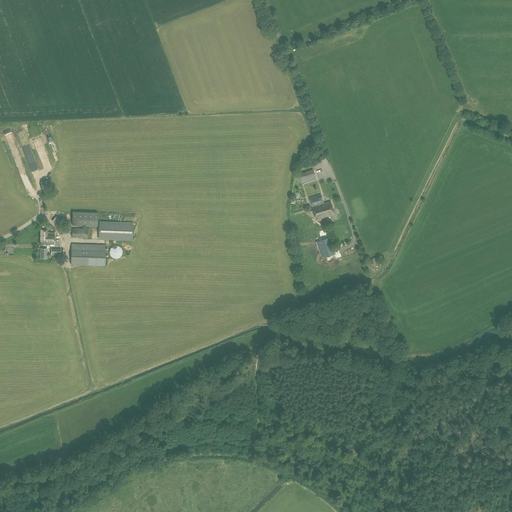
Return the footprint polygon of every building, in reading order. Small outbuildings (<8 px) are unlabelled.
[(303,183),(317,179),(314,169),(300,174),(303,183)] [(43,192),(45,191),(45,193),(48,192),(48,190),(50,190),(47,180),(40,182),(43,192)] [(335,214),(331,201),(324,203),(321,194),(309,198),(316,220),(327,216),(335,214)] [(98,212),(73,211),(72,225),(97,226),(98,212)] [(56,215),(52,221),(65,231),(68,227),(63,223),(64,222),(56,215)] [(100,222),(99,239),(133,240),(133,223),(100,222)] [(88,229),(72,228),(72,238),(87,238),(88,229)] [(41,229),(41,232),(40,245),(47,245),(49,245),(49,244),(54,244),(55,233),(47,232),(47,230),(41,229)] [(332,246),(328,234),(320,237),(324,248),(332,246)] [(71,265),(105,266),(106,245),(71,244),(71,265)] [(121,256),(122,255),(122,254),(122,253),(123,253),(123,252),(123,251),(122,251),(122,250),(122,249),(121,248),(120,247),(119,246),(118,246),(117,246),(116,246),(115,246),(114,246),(113,246),(113,247),(112,247),(111,248),(110,249),(110,250),(110,251),(110,252),(110,253),(110,254),(110,255),(111,256),(112,257),(113,258),(114,258),(115,258),(116,259),(117,258),(118,258),(119,258),(120,257),(121,256)] [(51,257),(61,257),(61,249),(51,249),(51,257)]
